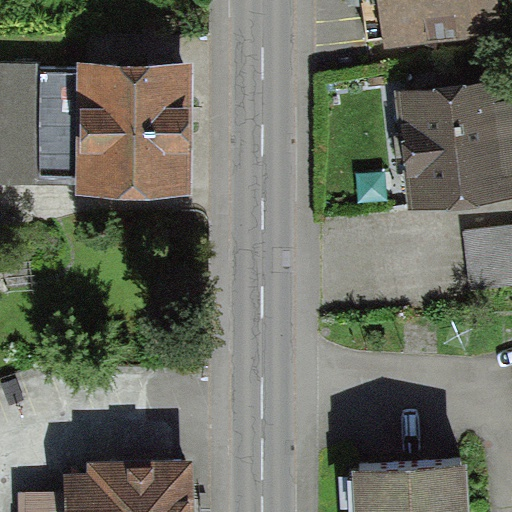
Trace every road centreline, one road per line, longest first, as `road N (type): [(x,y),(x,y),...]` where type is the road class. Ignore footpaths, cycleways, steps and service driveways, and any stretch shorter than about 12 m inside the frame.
road 1 (tertiary): [(263,511),(262,0)]
road 2 (unknown): [(262,389),(116,389),(0,418)]
road 3 (unknown): [(262,183),(0,203)]
road 4 (unknown): [(262,183),(391,229),(511,227)]
